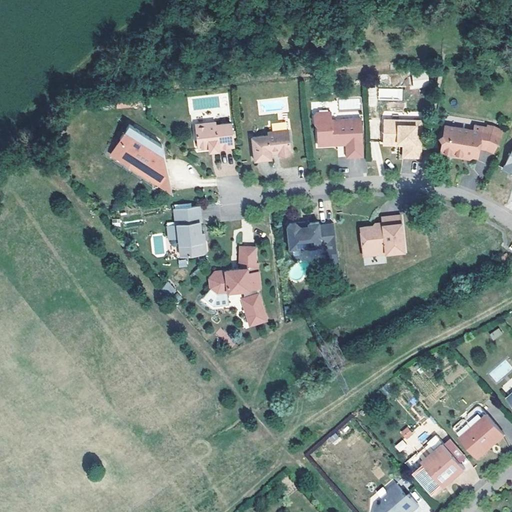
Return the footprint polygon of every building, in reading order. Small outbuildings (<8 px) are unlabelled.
[(428,72),(412,73),(413,87),(429,86),(428,72)] [(315,111),(313,114),(313,123),(316,125),(317,145),(331,144),(331,141),(340,141),(345,141),(345,156),(361,155),(359,117),(329,119),(329,111),(315,111)] [(485,121),(447,114),(441,118),(439,133),(434,135),(438,140),(435,151),(440,157),(448,159),(451,156),(459,158),(462,156),(475,158),(475,155),(466,154),(461,153),(458,155),(453,154),(451,151),(438,149),(440,139),(438,136),(441,134),(443,123),(472,129),(472,124),(490,127),(500,131),(501,129),(491,124),(485,123),(485,121)] [(419,124),(396,123),(396,119),(382,119),(381,141),(399,142),(402,142),(402,144),(401,156),(419,156),(419,124)] [(229,124),(214,125),(214,122),(194,125),(197,149),(208,148),(212,147),(216,147),(216,149),(232,147),(229,124)] [(158,144),(125,123),(116,137),(118,138),(113,147),(128,165),(148,178),(165,175),(158,144)] [(472,129),(443,123),(441,134),(438,136),(440,139),(438,149),(451,151),(453,154),(458,155),(461,153),(466,154),(475,155),(477,146),(484,147),(485,145),(492,148),(500,131),(490,127),(472,124),(472,129)] [(272,134),(256,136),(258,159),(275,157),(275,153),(277,152),(282,152),(285,154),(292,153),(295,150),(292,129),(271,131),(272,134)] [(128,165),(113,147),(118,138),(116,137),(107,151),(128,165)] [(511,143),(501,167),(511,172),(511,143)] [(166,179),(165,175),(148,178),(170,192),(166,179)] [(174,225),(176,225),(199,222),(200,222),(199,206),(172,209),(174,225)] [(361,227),(359,230),(361,256),(403,251),(398,215),(380,217),(380,222),(381,227),(377,228),(373,228),(371,226),(361,227)] [(199,222),(176,225),(178,237),(180,256),(202,253),(205,251),(204,243),(201,241),(201,237),(200,234),(199,222)] [(287,224),(285,227),(287,249),(323,245),(324,254),(334,252),(331,223),(316,225),(316,222),(306,223),(306,226),(302,226),(297,227),(297,226),(294,223),(287,224)] [(166,226),(168,237),(178,237),(176,225),(174,225),(166,226)] [(239,263),(239,269),(249,269),(250,272),(256,271),(256,263),(254,263),(254,247),(238,247),(238,263),(239,263)] [(324,254),(325,264),(335,262),(334,252),(324,254)] [(509,261),(505,252),(496,257),(500,265),(509,261)] [(227,294),(224,269),(213,270),(208,277),(210,290),(217,294),(227,294)] [(257,271),(256,271),(250,272),(249,269),(239,269),(237,269),(237,271),(233,271),(230,272),(229,269),(224,269),(227,294),(229,294),(245,293),(245,296),(256,292),(255,288),(259,288),(257,271)] [(230,305),(229,294),(227,294),(217,294),(210,290),(204,299),(214,305),(230,305)] [(265,320),(256,292),(245,296),(248,311),(253,323),(265,320)] [(492,340),(502,335),(499,328),(489,334),(492,340)] [(453,428),(475,454),(490,440),(492,439),(495,441),(504,434),(479,405),(478,405),(477,405),(453,426),(453,428)] [(405,439),(413,434),(408,426),(400,431),(405,439)] [(443,442),(436,434),(405,461),(414,472),(424,462),(422,460),(443,442)] [(495,441),(492,439),(490,440),(475,454),(477,457),(495,441)] [(399,452),(407,446),(403,440),(394,446),(399,452)] [(451,479),(465,467),(443,442),(422,460),(424,462),(414,472),(433,494),(444,484),(442,482),(444,481),(449,477),(450,479),(451,479)] [(407,495),(396,483),(387,490),(389,493),(383,498),(382,507),(377,506),(376,511),(399,511),(400,511),(402,510),(403,511),(408,511),(412,509),(413,511),(419,506),(408,493),(407,495)]
